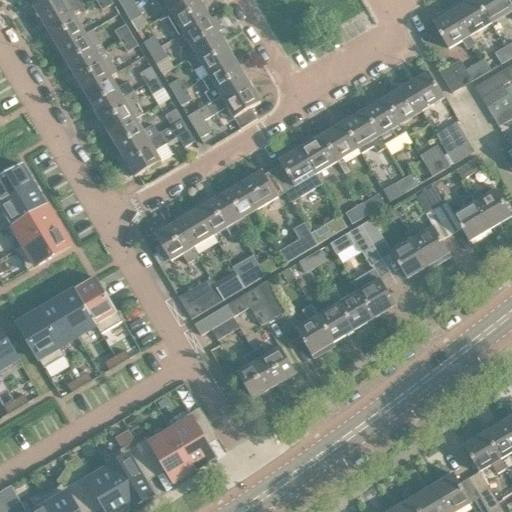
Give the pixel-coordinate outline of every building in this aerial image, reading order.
[(46,28),(72,13),(83,6),(79,0),(71,0),(66,3),(64,0),(43,0),(33,7),(46,28)] [(95,0),(101,10),(112,3),(110,0),(95,0)] [(124,11),(135,4),(132,0),(118,0),(124,11)] [(163,0),(171,13),(191,0),(163,0)] [(183,34),(210,18),(198,0),(191,0),(171,13),(183,34)] [(490,24),(476,0),(462,0),(460,2),(462,5),(453,10),(469,36),(490,24)] [(511,11),(505,0),(476,0),(490,24),(511,11)] [(130,21),(141,15),(135,4),(124,11),(130,21)] [(475,47),(469,36),(453,10),(446,15),(444,11),(431,19),(433,22),(432,23),(447,49),(461,41),(468,52),(475,47)] [(46,28),(58,49),(84,34),(72,13),(46,28)] [(213,16),(210,18),(183,34),(189,44),(180,49),(187,60),(222,39),(217,31),(221,29),(213,16)] [(120,41),(131,35),(125,24),(114,31),(120,41)] [(97,55),(103,51),(90,30),(84,34),(58,49),(71,71),(97,55)] [(126,52),(137,45),(131,35),(120,41),(126,52)] [(149,53),(160,47),(154,36),(143,43),(149,53)] [(202,66),(208,76),(235,60),(222,39),(187,60),(193,72),(202,66)] [(155,64),(166,57),(160,47),(149,53),(155,64)] [(500,64),(511,58),(505,47),(494,53),(500,64)] [(97,55),(71,71),(83,92),(110,76),(116,73),(103,51),(97,55)] [(235,60),(208,76),(202,80),(209,91),(205,93),(211,103),(247,82),(235,60)] [(461,87),(472,81),(465,70),(459,60),(449,66),(461,87)] [(511,64),(495,74),(502,85),(511,79),(511,64)] [(451,93),(461,87),(449,66),(439,72),(451,93)] [(145,84),(156,77),(150,67),(139,73),(145,84)] [(443,98),(427,72),(406,85),(421,111),(443,98)] [(502,85),(495,74),(474,87),(481,98),(502,85)] [(110,76),(83,92),(96,113),(133,91),(127,82),(116,88),(110,76)] [(151,94),(163,88),(156,77),(145,84),(151,94)] [(174,95),(185,89),(179,78),(168,85),(174,95)] [(247,82),(211,103),(207,105),(207,106),(198,111),(198,110),(187,117),(199,138),(210,132),(204,121),(227,108),(240,129),(256,120),(249,109),(260,102),(247,82)] [(421,111),(406,85),(385,98),(400,124),(421,111)] [(508,95),(502,85),(481,98),(486,108),(508,95)] [(180,106),(191,99),(185,89),(174,95),(180,106)] [(137,98),(133,91),(96,113),(109,134),(135,119),(142,114),(136,104),(137,98)] [(486,108),(492,117),(511,105),(511,102),(508,95),(486,108)] [(400,124),(385,98),(362,111),(377,137),(379,136),(384,144),(403,133),(398,125),(400,124)] [(498,127),(511,118),(511,105),(492,117),(498,127)] [(171,126),(181,120),(175,109),(164,115),(171,126)] [(377,137),(362,111),(342,123),(361,154),(371,147),(375,154),(384,148),(382,145),(384,144),(379,136),(377,137)] [(152,125),(142,131),(135,119),(109,134),(121,156),(147,140),(157,134),(152,125)] [(183,148),(194,141),(181,120),(171,126),(157,134),(147,140),(121,156),(127,165),(123,167),(129,177),(133,175),(134,177),(160,161),(154,151),(177,137),(183,148)] [(446,153),(467,141),(456,122),(435,134),(446,153)] [(321,136),(337,161),(356,150),(359,154),(361,154),(342,123),(321,136)] [(337,161),(321,136),(300,148),(315,174),(337,161)] [(453,164),(473,152),(467,141),(446,153),(453,164)] [(432,176),(449,166),(437,145),(419,156),(432,176)] [(511,149),(510,146),(499,152),(511,173),(511,149)] [(321,185),(315,175),(315,174),(300,148),(293,153),(290,149),(277,157),(279,160),(278,161),(281,165),(300,197),(321,185)] [(476,157),(455,169),(461,180),(482,168),(476,157)] [(22,164),(0,177),(0,205),(35,185),(22,164)] [(300,197),(281,165),(272,170),(291,202),(300,197)] [(262,171),(241,184),(256,210),(277,197),(262,171)] [(410,189),(421,183),(414,172),(404,178),(410,189)] [(400,195),(410,189),(404,178),(393,184),(400,195)] [(435,209),(445,203),(433,182),(423,188),(435,209)] [(241,184),(220,196),(240,231),(249,226),(244,217),(256,210),(241,184)] [(0,206),(12,226),(47,205),(35,185),(0,205),(0,206)] [(425,215),(435,209),(423,188),(413,194),(425,215)] [(495,190),(474,203),(489,229),(511,216),(495,190)] [(361,203),(368,214),(385,204),(378,193),(361,203)] [(220,196),(211,201),(209,197),(197,205),(214,235),(227,227),(232,236),(240,231),(220,196)] [(466,207),(453,215),(468,242),(489,229),(474,203),(470,196),(462,201),(466,207)] [(361,203),(345,213),(352,224),(368,214),(361,203)] [(47,205),(12,226),(23,245),(14,250),(15,251),(58,225),(47,205)] [(186,216),(178,221),(193,247),(214,235),(197,205),(184,213),(186,216)] [(406,279),(427,266),(407,233),(400,238),(404,245),(391,252),(371,219),(360,225),(381,260),(391,254),(406,279)] [(170,261),(182,253),(188,263),(199,256),(193,247),(178,221),(167,227),(164,223),(154,229),(156,233),(155,235),(161,245),(155,248),(164,262),(169,259),(170,261)] [(306,251),(317,245),(304,224),(294,230),(306,251)] [(70,245),(58,225),(15,251),(27,271),(70,245)] [(371,266),(381,260),(360,225),(329,243),(335,254),(351,244),(355,251),(359,252),(361,251),(370,266),(371,266)] [(415,229),(407,233),(427,266),(435,261),(437,265),(450,257),(433,227),(421,234),(415,229)] [(286,263),(297,257),(290,246),(279,252),(286,263)] [(314,267),(326,260),(319,249),(308,256),(314,267)] [(237,277),(244,288),(254,282),(265,275),(259,264),(252,253),(231,265),(237,277)] [(305,273),(314,267),(308,256),(298,262),(305,273)] [(265,275),(275,269),(269,258),(259,264),(265,275)] [(395,306),(373,269),(364,274),(366,276),(353,284),(358,292),(357,292),(373,319),(395,306)] [(233,294),(244,288),(237,277),(227,283),(233,294)] [(96,278),(75,290),(101,334),(122,321),(96,278)] [(184,308),(216,289),(209,278),(178,297),(184,308)] [(275,317),(285,311),(267,281),(257,287),(275,317)] [(257,287),(247,293),(253,304),(249,307),(260,326),(275,317),(257,287)] [(191,319),(201,313),(222,300),(216,289),(184,308),(191,319)] [(100,334),(101,334),(75,290),(56,301),(77,336),(95,326),(100,334)] [(373,319),(357,292),(337,304),(353,331),(373,319)] [(232,317),(249,307),(253,304),(247,293),(226,305),(232,317)] [(56,301),(37,313),(63,356),(64,356),(58,347),(77,336),(56,301)] [(353,331),(337,304),(316,317),(332,344),(353,331)] [(226,305),(194,324),(201,335),(211,329),(232,317),(226,305)] [(307,322),(295,329),(311,356),(313,359),(327,351),(325,348),(332,344),(316,317),(310,306),(301,311),(307,322)] [(37,313),(17,325),(43,368),(63,356),(37,313)] [(217,340),(239,327),(232,317),(211,329),(217,340)] [(0,330),(0,377),(1,380),(2,379),(0,376),(0,368),(17,359),(0,330)] [(253,351),(273,387),(295,374),(280,348),(267,355),(262,346),(253,351)] [(125,350),(114,357),(118,364),(129,358),(125,350)] [(273,387),(253,351),(243,357),(248,366),(236,373),(252,399),(273,387)] [(118,364),(114,357),(104,363),(108,370),(118,364)] [(87,373),(76,379),(81,386),(91,380),(87,373)] [(76,379),(66,385),(70,392),(81,386),(76,379)] [(23,394),(13,401),(17,408),(28,401),(23,394)] [(17,408),(13,401),(3,407),(7,414),(17,408)] [(204,440),(214,434),(215,434),(199,407),(188,414),(186,415),(189,420),(171,431),(194,470),(214,458),(207,445),(204,440)] [(500,459),(511,451),(511,432),(505,421),(496,426),(494,422),(482,430),(484,433),(499,459),(500,459)] [(171,431),(152,442),(149,437),(147,438),(137,445),(152,471),(163,464),(166,470),(173,482),(194,470),(171,431)] [(491,464),(496,473),(505,467),(500,459),(499,459),(484,433),(475,438),(473,435),(462,442),(464,445),(463,446),(478,471),(478,472),(479,471),(491,464)] [(152,471),(137,445),(126,451),(124,447),(103,460),(108,468),(132,507),(152,495),(144,482),(141,477),(152,471)] [(90,479),(87,474),(85,475),(74,482),(90,508),(101,501),(104,506),(106,511),(123,511),(132,507),(108,468),(90,479)] [(488,511),(502,511),(497,503),(479,471),(478,472),(478,471),(468,477),(488,511)] [(458,483),(453,474),(432,486),(447,511),(455,511),(470,504),(474,511),(488,511),(468,477),(458,483)] [(82,511),(90,508),(74,482),(64,488),(62,484),(41,496),(40,497),(46,505),(50,511),(82,511)] [(0,497),(2,502),(15,494),(10,486),(0,492),(0,497)] [(411,499),(418,511),(447,511),(432,486),(424,491),(411,499)] [(390,511),(389,511),(418,511),(411,499),(390,511)]
